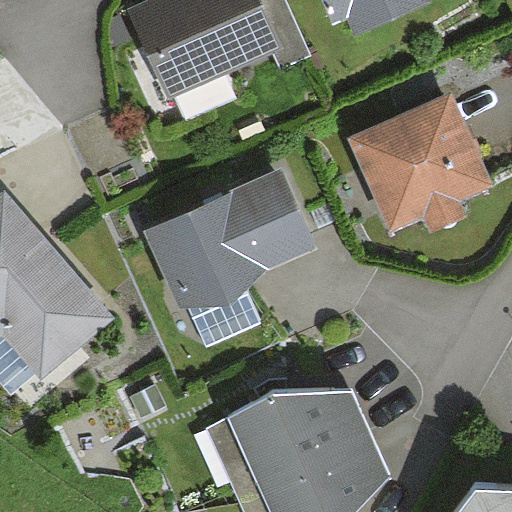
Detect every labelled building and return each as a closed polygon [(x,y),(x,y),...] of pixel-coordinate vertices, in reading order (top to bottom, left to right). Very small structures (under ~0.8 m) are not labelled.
[(263,0),(136,0),(130,3),(169,90),(281,39),(263,0)] [(332,0),(339,14),(370,0),(332,0)] [(427,99),(336,142),(374,221),(464,178),(427,99)] [(297,236),(268,172),(140,231),(177,311),(240,282),(232,266),(297,236)] [(97,323),(0,219),(0,338),(37,379),(97,323)] [(210,427),(238,490),(366,435),(350,396),(272,395),(210,427)] [(350,511),(383,474),(366,435),(238,490),(247,511),(350,511)] [(511,511),(511,485),(482,484),(458,511),(511,511)]
